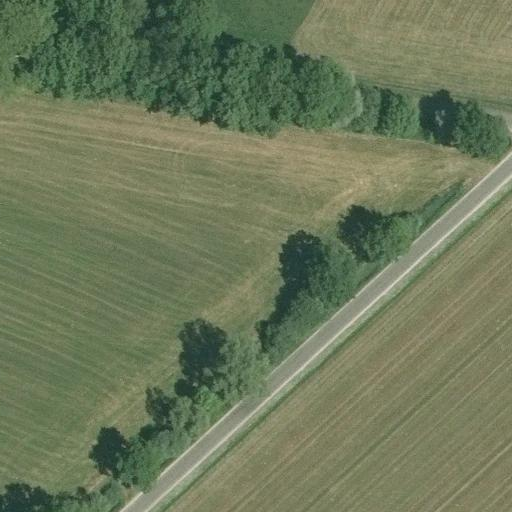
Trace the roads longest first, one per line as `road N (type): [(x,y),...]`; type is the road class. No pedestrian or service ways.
road 1 (unclassified): [(511,122),(0,32)]
road 2 (unclassified): [(135,511),(511,162)]
